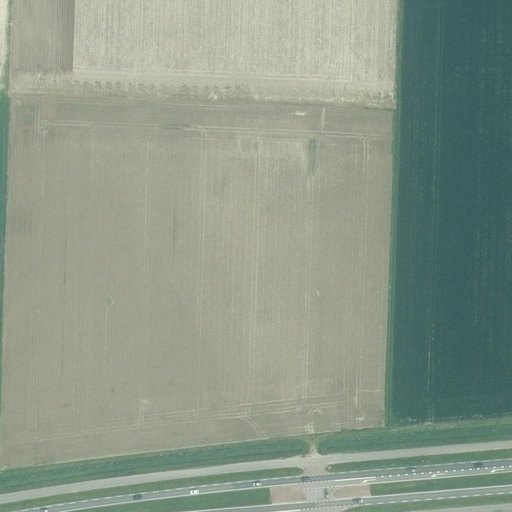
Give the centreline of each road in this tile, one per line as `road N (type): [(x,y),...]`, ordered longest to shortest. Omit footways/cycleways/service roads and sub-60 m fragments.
road 1 (unclassified): [(0,499),(314,460)]
road 2 (primary): [(316,482),(46,511)]
road 3 (unclassified): [(314,460),(511,444)]
road 4 (primary): [(511,463),(316,482)]
road 5 (primary): [(318,506),(511,489)]
